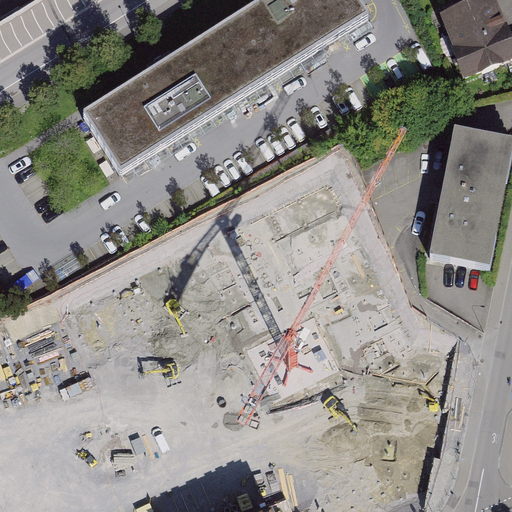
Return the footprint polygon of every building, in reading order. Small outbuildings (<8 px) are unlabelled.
[(340,0),(288,0),(77,135),(114,193),(362,35),(340,0)] [(433,32),(459,99),(511,78),(511,46),(503,50),(488,12),(433,32)] [(485,289),(511,159),(451,147),(424,277),(485,289)] [(231,236),(265,309),(379,256),(345,183),(231,236)] [(210,259),(22,325),(60,434),(30,445),(0,360),(0,511),(172,511),(239,489),(230,462),(278,445),(283,460),(356,434),(351,421),(394,406),(363,318),(246,359),(210,259)] [(384,498),(432,511),(447,455),(400,442),(384,498)]
